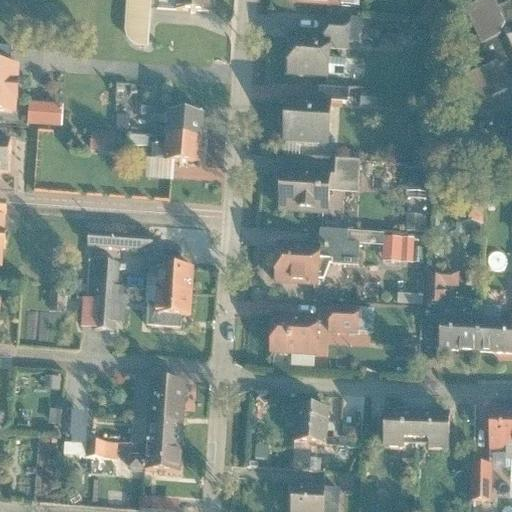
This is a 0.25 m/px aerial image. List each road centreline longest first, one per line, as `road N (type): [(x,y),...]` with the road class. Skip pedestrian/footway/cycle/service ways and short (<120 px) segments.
road 1 (residential): [(248,0),(223,379)]
road 2 (residential): [(511,397),(223,379)]
road 3 (residential): [(223,379),(214,511)]
